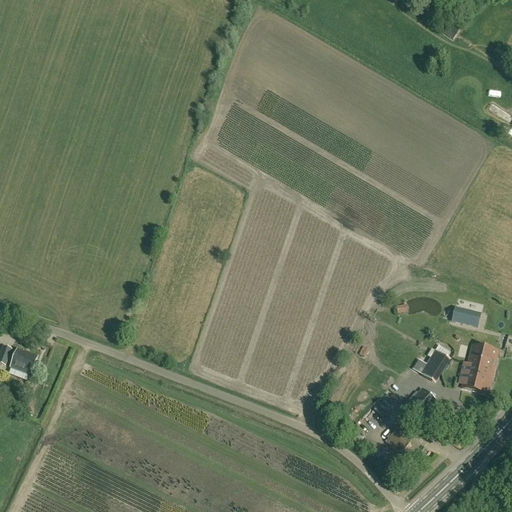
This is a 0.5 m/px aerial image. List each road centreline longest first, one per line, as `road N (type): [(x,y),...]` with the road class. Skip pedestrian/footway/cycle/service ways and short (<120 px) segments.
road 1 (unclassified): [(404,511),(349,454),(316,433),(0,308)]
road 2 (track): [(316,433),(312,416),(375,303),(426,259)]
